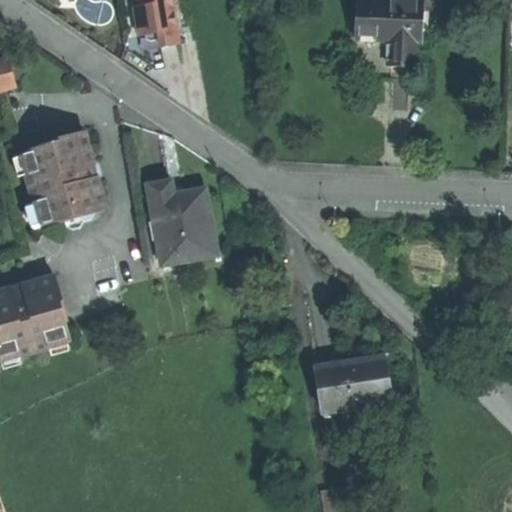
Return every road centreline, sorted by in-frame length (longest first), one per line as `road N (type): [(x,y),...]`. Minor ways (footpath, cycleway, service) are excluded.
road 1 (residential): [(511,421),(268,183)]
road 2 (residential): [(0,2),(268,183)]
road 3 (residential): [(511,194),(268,183)]
road 4 (track): [(419,329),(440,511)]
